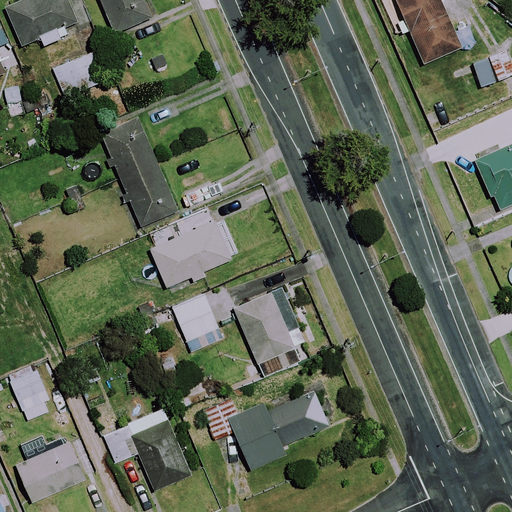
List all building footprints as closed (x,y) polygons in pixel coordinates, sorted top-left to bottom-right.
[(77,21),(67,0),(24,0),(5,9),(21,46),(39,38),(43,46),(67,36),(63,27),(77,21)] [(150,16),(142,0),(97,0),(115,34),(150,16)] [(459,48),(436,0),(392,0),(422,65),(459,48)] [(511,74),(511,69),(504,51),(487,58),(497,81),(511,74)] [(106,80),(94,52),(50,71),(62,98),(106,80)] [(113,168),(121,188),(117,189),(123,205),(128,203),(137,226),(174,211),(136,121),(100,136),(108,155),(103,157),(109,170),(113,168)] [(511,146),(475,162),(495,211),(511,203),(511,146)] [(163,288),(188,277),(191,285),(208,277),(205,270),(228,261),(212,224),(147,251),(163,288)] [(26,288),(13,250),(0,254),(0,270),(8,294),(26,288)] [(299,330),(282,289),(234,308),(263,377),(296,364),(310,358),(299,330)] [(217,328),(202,294),(171,308),(191,353),(222,339),(217,328)] [(48,400),(36,370),(9,381),(21,411),(48,400)] [(328,427),(313,391),(265,411),(262,402),(237,413),(232,400),(203,412),(214,440),(232,432),(248,470),(285,455),(282,446),(328,427)] [(188,475),(162,411),(103,435),(114,463),(136,454),(151,490),(188,475)] [(82,480),(65,441),(13,465),(30,503),(82,480)]
